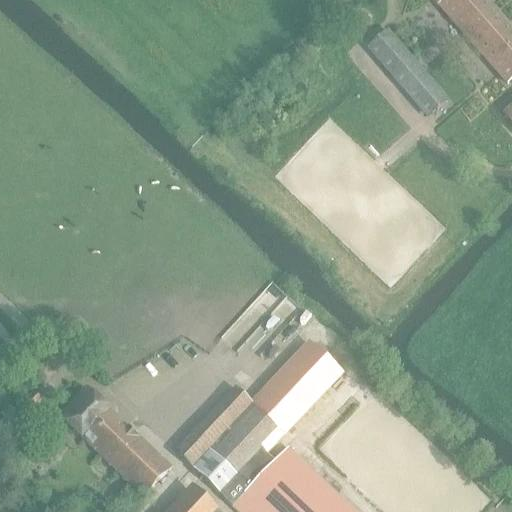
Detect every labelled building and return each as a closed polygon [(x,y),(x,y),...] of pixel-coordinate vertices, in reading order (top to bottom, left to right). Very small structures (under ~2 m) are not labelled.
[(511,81),(511,30),(485,0),(433,0),(507,85),(511,81)] [(445,101),(409,59),(389,36),(371,52),(368,49),(353,62),(412,130),(445,101)] [(354,511),(305,465),(288,449),(275,463),(268,456),(343,377),(310,346),(253,406),(237,390),(176,454),(237,511),(354,511)] [(171,471),(166,465),(87,390),(60,418),(84,442),(144,500),(171,471)] [(44,403),(35,394),(34,393),(17,410),(27,420),(44,403)] [(25,420),(10,406),(1,417),(15,431),(25,420)] [(216,511),(193,490),(171,511),(216,511)]
